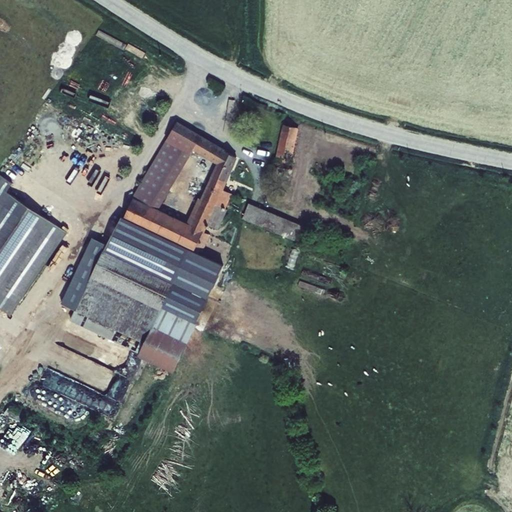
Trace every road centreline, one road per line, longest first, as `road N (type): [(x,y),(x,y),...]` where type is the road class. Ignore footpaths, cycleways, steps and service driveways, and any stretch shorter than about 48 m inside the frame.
road 1 (tertiary): [(511,163),(433,148),(273,95),(189,55),(104,0)]
road 2 (unknown): [(210,65),(102,223),(21,181)]
